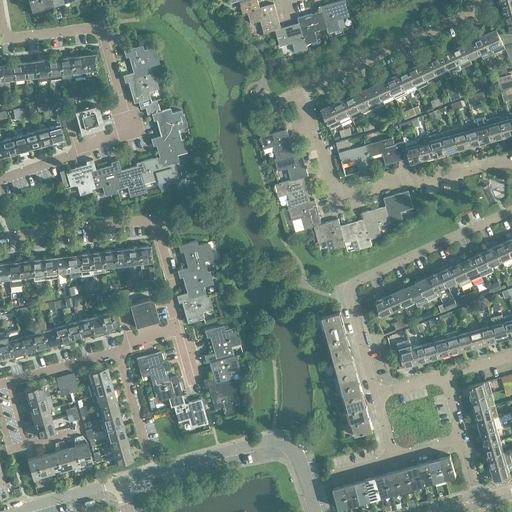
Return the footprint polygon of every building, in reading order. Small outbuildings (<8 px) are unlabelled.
[(42,7),(40,0),(28,0),(32,10),(42,7)] [(229,0),(230,3),(231,3),(230,3),(240,0),(243,13),(248,12),(248,11),(257,8),(255,0),(229,0)] [(321,6),(323,13),(327,28),(328,33),(330,32),(330,33),(334,32),(333,31),(340,29),(339,29),(337,20),(350,16),(345,0),(344,0),(345,2),(328,6),(327,4),(321,6)] [(511,0),(502,0),(500,1),(498,1),(500,5),(502,5),(504,12),(504,13),(511,10),(511,0)] [(274,3),(257,8),(248,11),(248,12),(248,13),(247,13),(249,17),(250,17),(251,23),(252,23),(261,20),(264,32),(275,29),(279,28),(274,11),(276,10),(274,3)] [(327,28),(323,13),(305,18),(305,16),(298,18),(299,22),(306,44),(307,44),(307,45),(311,43),(311,42),(317,41),(317,40),(314,31),(327,28)] [(306,44),(299,22),(293,24),(294,27),(284,29),(283,27),(279,28),(275,29),(280,46),(293,42),(296,51),(295,52),(302,50),(302,51),(306,50),(306,49),(307,49),(306,44)] [(506,48),(504,44),(501,39),(499,34),(496,28),(496,29),(495,27),(491,29),(492,30),(485,34),(492,50),(494,53),(506,48)] [(501,39),(511,35),(511,30),(509,32),(499,34),(501,39)] [(492,50),(485,34),(484,32),(480,34),(481,36),(474,39),(481,54),(482,54),(484,58),(494,53),(492,50)] [(511,41),(511,35),(501,39),(504,44),(511,41)] [(481,54),(474,39),(463,44),(472,63),(473,63),(471,59),(481,54)] [(472,63),(463,44),(452,49),(462,68),(472,63)] [(127,49),(133,72),(135,77),(151,72),(149,64),(158,62),(155,51),(156,51),(156,50),(154,51),(153,47),(144,49),(143,45),(127,49)] [(462,68),(452,49),(451,46),(447,48),(448,50),(441,54),(449,69),(451,73),(462,68)] [(95,53),(84,55),(86,76),(98,74),(96,53),(95,53)] [(449,69),(441,54),(431,59),(438,74),(449,69)] [(86,76),(84,55),(72,56),(74,77),(86,76)] [(74,77),(72,56),(59,58),(62,78),(74,77)] [(62,78),(59,58),(48,59),(49,75),(50,80),(62,78)] [(49,75),(48,59),(36,60),(37,76),(49,75)] [(438,74),(431,59),(420,64),(426,79),(438,74)] [(37,76),(36,60),(23,62),(25,78),(37,76)] [(426,79),(420,64),(419,64),(418,61),(414,63),(416,65),(409,68),(419,89),(429,84),(426,79)] [(25,78),(23,62),(12,63),(14,79),(25,78)] [(14,79),(12,63),(0,65),(2,81),(14,79)] [(419,89),(409,68),(398,74),(405,89),(416,84),(418,89),(419,89)] [(405,89),(398,74),(397,71),(393,73),(394,75),(387,79),(394,94),(396,98),(407,93),(405,89)] [(133,72),(126,74),(134,103),(138,101),(150,98),(151,102),(152,102),(152,101),(151,101),(148,89),(158,87),(155,76),(156,76),(155,75),(152,76),(151,72),(135,77),(133,72)] [(498,77),(499,84),(511,79),(511,74),(511,73),(498,77)] [(394,94),(387,79),(376,84),(383,99),(394,94)] [(511,86),(511,79),(499,84),(501,89),(505,88),(511,86)] [(383,99),(376,84),(365,89),(373,106),(384,101),(383,99)] [(373,106),(365,89),(354,94),(363,113),(374,108),(373,106)] [(363,113),(354,94),(343,99),(353,118),(363,113)] [(157,100),(152,101),(152,102),(151,102),(150,98),(138,101),(140,109),(145,107),(158,104),(157,100)] [(353,118),(343,99),(332,104),(341,123),(353,118)] [(160,111),(158,104),(145,107),(147,114),(155,112),(160,111)] [(341,123),(332,104),(321,109),(321,108),(321,109),(330,128),(341,123)] [(104,128),(105,128),(101,116),(99,112),(100,111),(100,110),(99,111),(98,106),(98,105),(75,111),(77,118),(78,118),(79,122),(78,123),(81,134),(83,134),(83,133),(87,131),(87,132),(89,132),(88,131),(93,130),(94,130),(94,129),(99,128),(99,129),(100,128),(104,127),(104,128)] [(171,108),(160,111),(155,112),(156,118),(161,135),(163,140),(179,136),(177,128),(186,125),(183,114),(184,114),(182,114),(181,110),(172,113),(171,108)] [(416,114),(413,108),(402,112),(405,119),(416,114)] [(511,134),(511,123),(509,113),(498,116),(499,121),(504,137),(511,134)] [(478,126),(488,123),(486,116),(476,119),(478,126)] [(416,118),(411,120),(413,127),(419,124),(416,118)] [(413,127),(411,120),(400,124),(402,131),(413,127)] [(504,137),(499,121),(487,124),(492,140),(504,137)] [(59,124),(47,127),(52,143),(64,139),(60,123),(59,123),(59,124)] [(480,144),(474,123),(463,126),(469,147),(480,144)] [(492,140),(487,124),(476,127),(475,123),(474,123),(480,144),(492,140)] [(469,147),(463,126),(451,129),(457,150),(469,147)] [(52,143),(47,127),(36,130),(40,146),(52,143)] [(79,135),(77,129),(71,131),(73,137),(79,135)] [(273,145),(277,158),(291,154),(294,153),(289,135),(287,130),(287,129),(260,137),(261,138),(260,139),(261,142),(262,142),(264,149),(264,148),(273,145)] [(457,150),(451,129),(439,133),(445,153),(457,150)] [(40,146),(36,130),(24,134),(28,149),(40,146)] [(445,153),(439,133),(429,136),(435,156),(445,153)] [(28,149),(24,134),(13,137),(17,152),(28,149)] [(189,162),(185,150),(186,150),(183,140),(184,139),(183,139),(180,140),(179,136),(163,140),(161,135),(154,137),(156,143),(159,157),(157,157),(158,163),(162,162),(163,165),(178,161),(179,164),(183,163),(189,162)] [(435,156),(429,136),(417,139),(418,144),(422,160),(435,156)] [(17,152),(13,137),(2,140),(6,155),(17,152)] [(406,147),(404,141),(398,142),(394,144),(393,137),(365,145),(369,156),(382,152),(386,164),(409,157),(406,147)] [(353,144),(351,138),(336,142),(338,148),(353,144)] [(418,144),(417,139),(416,138),(404,141),(406,147),(409,157),(411,163),(411,166),(417,165),(416,162),(422,160),(418,144)] [(372,167),(369,156),(365,145),(339,152),(342,164),(356,160),(359,171),(372,167)] [(301,151),(294,153),(291,154),(277,158),(275,159),(275,160),(274,161),(276,164),(278,171),(279,170),(288,167),(291,180),(301,178),(308,176),(308,175),(306,176),(301,158),(303,158),(303,157),(301,152),(301,151)] [(188,186),(182,164),(183,164),(183,163),(179,164),(178,161),(163,165),(162,162),(158,163),(157,157),(157,156),(152,158),(151,158),(152,158),(143,160),(144,164),(146,170),(141,172),(144,182),(157,178),(159,183),(160,189),(171,186),(176,185),(178,190),(179,189),(178,188),(188,186)] [(92,188),(95,187),(91,171),(96,169),(94,162),(88,164),(88,163),(65,170),(69,182),(70,186),(66,187),(79,184),(81,194),(92,191),(93,191),(92,188)] [(113,164),(96,169),(91,171),(95,187),(104,185),(106,194),(117,191),(117,192),(118,192),(117,189),(120,188),(116,171),(121,170),(119,163),(113,164)] [(147,192),(144,182),(141,172),(146,170),(144,164),(138,165),(121,170),(116,171),(120,188),(129,185),(132,195),(146,191),(146,192),(147,192)] [(303,183),(301,178),(291,180),(275,185),(275,186),(274,187),(276,190),(278,197),(279,196),(288,193),(291,206),(306,202),(301,184),(303,184),(303,183)] [(384,197),(387,208),(388,208),(391,222),(392,224),(393,224),(393,225),(397,223),(397,222),(403,221),(403,220),(400,211),(413,208),(409,191),(391,196),(390,196),(384,197)] [(315,199),(306,202),(291,206),(288,207),(289,208),(288,209),(289,213),(290,212),(292,219),(292,218),(301,215),(305,229),(314,226),(315,226),(319,225),(319,224),(322,223),(319,216),(317,216),(316,213),(319,213),(315,199)] [(388,208),(387,208),(369,213),(369,210),(362,212),(364,219),(369,239),(370,238),(371,238),(371,239),(375,238),(375,237),(382,235),(381,235),(378,226),(391,222),(391,224),(392,224),(391,222),(388,208)] [(341,229),(341,228),(339,219),(338,219),(332,220),(333,223),(322,226),(322,223),(319,224),(319,225),(315,226),(314,226),(319,243),(332,239),(334,248),(334,249),(341,247),(345,247),(344,246),(346,245),(345,243),(341,229)] [(364,219),(358,220),(359,223),(341,228),(341,229),(345,243),(346,245),(345,242),(358,239),(360,248),(360,249),(366,247),(370,247),(370,246),(372,245),(370,238),(369,239),(364,219)] [(183,250),(187,267),(189,272),(205,267),(203,259),(213,257),(211,249),(210,246),(211,246),(211,245),(209,246),(208,242),(198,244),(197,240),(181,244),(183,250)] [(511,257),(511,254),(506,241),(495,246),(502,262),(511,257)] [(150,245),(138,247),(140,263),(152,261),(153,261),(151,245),(150,245)] [(502,262),(495,246),(484,251),(491,267),(502,262)] [(140,263),(138,247),(126,248),(127,264),(140,263)] [(127,264),(126,248),(114,250),(116,266),(127,264)] [(116,266),(114,250),(102,251),(104,267),(116,266)] [(104,267),(102,251),(90,252),(92,268),(104,267)] [(491,267),(484,251),(473,256),(482,276),(493,271),(491,267)] [(93,275),(92,268),(90,252),(79,254),(81,270),(81,276),(93,275)] [(81,270),(79,254),(67,255),(68,271),(81,270)] [(482,276),(473,256),(472,254),(468,256),(469,258),(462,261),(471,281),(482,276)] [(68,271),(67,255),(55,257),(57,273),(68,271)] [(57,273),(55,257),(42,258),(44,279),(57,277),(57,273)] [(44,279),(42,258),(31,260),(33,275),(34,280),(44,279)] [(471,281),(462,261),(461,259),(458,261),(459,263),(452,266),(459,281),(461,286),(471,281)] [(33,275),(31,260),(19,261),(20,277),(33,275)] [(20,277),(19,261),(7,262),(9,278),(20,277)] [(0,279),(9,278),(7,262),(0,263),(0,279)] [(459,281),(452,266),(441,271),(448,286),(459,281)] [(189,272),(187,267),(181,269),(182,275),(187,292),(188,297),(205,292),(203,285),(212,282),(210,274),(209,271),(210,271),(207,271),(205,267),(189,272)] [(448,286),(441,271),(440,269),(436,271),(437,272),(429,276),(437,291),(448,286)] [(437,291),(429,276),(419,281),(426,296),(428,301),(439,296),(437,291)] [(426,296),(419,281),(407,286),(414,301),(426,296)] [(487,286),(488,288),(490,293),(500,290),(497,282),(487,286)] [(87,292),(94,290),(92,283),(85,285),(87,292)] [(414,301),(407,286),(397,291),(404,306),(414,301)] [(490,293),(488,288),(477,292),(479,298),(490,293)] [(404,306),(397,291),(396,289),(391,291),(392,293),(386,296),(393,311),(404,306)] [(188,297),(187,292),(180,294),(181,300),(188,323),(200,319),(204,318),(202,310),(211,307),(209,299),(208,296),(209,296),(206,297),(205,292),(188,297)] [(470,293),(465,295),(468,301),(473,299),(470,293)] [(81,296),(72,298),(74,305),(78,304),(77,300),(82,299),(81,296)] [(393,311),(386,296),(375,301),(375,300),(375,301),(382,316),(393,311)] [(62,308),(73,306),(72,298),(60,300),(62,308)] [(155,305),(155,303),(154,304),(153,299),(153,298),(130,305),(132,311),(134,316),(133,316),(136,327),(137,327),(137,326),(141,325),(142,325),(142,324),(147,323),(147,324),(148,323),(153,322),(154,322),(154,321),(158,320),(159,321),(156,309),(155,309),(154,305),(155,305)] [(454,299),(442,304),(445,310),(456,306),(454,299)] [(467,305),(461,307),(464,314),(470,312),(467,305)] [(112,311),(100,314),(105,330),(117,326),(117,327),(117,326),(113,310),(112,311)] [(426,310),(420,313),(422,319),(428,317),(426,310)] [(320,317),(323,329),(342,324),(344,324),(341,316),(340,316),(339,313),(340,312),(320,317)] [(105,330),(100,314),(89,317),(93,333),(105,330)] [(445,314),(439,316),(441,323),(447,321),(445,314)] [(511,336),(511,314),(503,317),(504,321),(509,337),(511,336)] [(93,333),(89,317),(77,321),(82,336),(93,333)] [(403,319),(398,321),(401,328),(406,326),(403,319)] [(82,336),(77,321),(66,324),(71,339),(82,336)] [(509,337),(504,321),(492,325),(497,341),(509,337)] [(422,323),(417,325),(419,331),(425,329),(422,323)] [(71,339),(66,324),(54,327),(59,343),(71,339)] [(343,328),(342,324),(323,329),(326,341),(346,336),(345,336),(347,336),(345,327),(343,328)] [(209,335),(214,352),(216,358),(232,353),(230,344),(240,342),(237,331),(237,330),(236,331),(234,327),(225,329),(224,325),(208,329),(210,335),(209,335)] [(497,341),(492,325),(480,328),(485,344),(497,341)] [(59,343),(54,327),(43,330),(47,346),(59,343)] [(485,344),(480,328),(469,331),(473,347),(485,344)] [(47,346),(43,330),(31,334),(36,349),(47,346)] [(462,351),(457,335),(458,334),(457,330),(445,333),(444,333),(450,354),(451,354),(451,356),(456,355),(455,353),(462,351)] [(469,331),(458,334),(457,335),(462,351),(473,347),(469,331)] [(450,354),(444,333),(433,336),(435,341),(434,341),(439,357),(440,359),(444,358),(443,356),(450,354)] [(36,349),(31,334),(20,337),(24,352),(36,349)] [(12,356),(8,340),(7,336),(0,337),(0,355),(1,359),(12,356)] [(346,339),(346,336),(326,341),(330,353),(349,348),(350,347),(348,339),(346,339)] [(24,352),(20,337),(8,340),(12,356),(24,352)] [(439,357),(434,341),(423,344),(428,360),(428,362),(432,361),(432,359),(439,357)] [(235,355),(243,354),(242,344),(234,345),(235,355)] [(428,360),(423,344),(411,348),(415,364),(428,360)] [(350,351),(349,348),(330,353),(333,365),(353,359),(351,351),(350,351)] [(415,364),(411,348),(400,351),(400,350),(400,351),(404,367),(405,367),(415,364)] [(157,392),(158,397),(167,395),(169,395),(170,398),(180,395),(179,392),(182,391),(177,375),(176,376),(177,376),(169,378),(167,374),(168,374),(166,369),(165,370),(163,365),(165,364),(161,351),(155,353),(147,355),(137,358),(143,380),(152,378),(153,378),(155,386),(157,392)] [(216,358),(214,352),(207,354),(209,360),(214,377),(215,383),(232,378),(229,368),(238,365),(236,356),(237,356),(233,356),(232,353),(216,358)] [(354,359),(353,359),(333,365),(336,376),(355,371),(357,371),(355,363),(353,363),(352,360),(354,359)] [(90,371),(90,372),(93,384),(110,379),(107,367),(107,366),(90,371)] [(356,375),(355,371),(336,376),(340,389),(359,383),(360,383),(358,374),(356,375)] [(68,374),(71,387),(73,386),(77,385),(74,373),(73,373),(69,374),(68,374)] [(63,376),(62,376),(66,388),(68,387),(71,387),(68,374),(67,374),(68,375),(63,376)] [(509,386),(507,375),(501,377),(504,387),(509,386)] [(56,377),(60,390),(64,389),(66,388),(62,376),(57,378),(57,377),(56,377)] [(215,383),(214,377),(207,379),(208,385),(214,408),(215,408),(215,410),(222,408),(225,416),(234,414),(232,407),(228,395),(231,394),(238,392),(235,382),(236,381),(233,382),(232,378),(215,383)] [(113,390),(110,379),(93,384),(96,395),(113,390)] [(468,387),(469,391),(471,398),(488,394),(492,393),(489,380),(468,386),(468,387)] [(360,387),(359,383),(340,389),(343,400),(363,394),(361,386),(360,387)] [(25,390),(28,402),(45,397),(44,391),(45,391),(47,386),(46,384),(25,390)] [(117,402),(113,390),(96,395),(100,406),(117,402)] [(182,394),(180,395),(170,398),(168,398),(171,407),(171,406),(174,406),(178,422),(179,422),(178,420),(190,417),(192,427),(207,422),(208,423),(206,416),(205,413),(201,399),(185,403),(182,394)] [(363,394),(343,400),(346,412),(365,406),(367,406),(364,398),(363,398),(362,395),(363,394)] [(491,405),(488,394),(471,398),(475,410),(491,405)] [(51,395),(45,397),(28,402),(32,413),(49,408),(54,407),(51,395)] [(120,413),(117,402),(100,406),(103,418),(120,413)] [(495,404),(491,405),(475,410),(478,422),(494,417),(499,416),(495,404)] [(76,406),(70,408),(72,414),(67,415),(69,422),(74,420),(78,418),(78,419),(79,419),(76,406)] [(366,410),(365,406),(346,412),(350,424),(369,418),(370,418),(368,410),(366,410)] [(52,420),(49,408),(32,413),(35,425),(52,420)] [(123,425),(120,413),(103,418),(106,429),(123,425)] [(497,428),(494,417),(478,422),(481,433),(497,428)] [(370,422),(369,418),(350,424),(353,435),(373,429),(371,421),(370,422)] [(55,431),(52,420),(35,425),(38,436),(38,437),(55,432),(55,431)] [(109,441),(126,436),(123,425),(106,429),(109,441)] [(500,440),(497,428),(481,433),(484,445),(500,440)] [(130,447),(126,436),(109,441),(113,452),(130,447)] [(504,452),(500,440),(484,445),(488,456),(504,452)] [(68,447),(67,448),(73,467),(74,467),(73,466),(79,464),(79,465),(80,465),(92,461),(92,462),(93,462),(87,442),(74,446),(74,447),(69,449),(68,447)] [(133,459),(130,447),(113,452),(116,464),(133,460),(133,459)] [(73,467),(67,448),(55,451),(55,453),(49,454),(49,453),(48,453),(54,472),(54,471),(60,469),(60,471),(61,471),(61,470),(73,467)] [(511,461),(509,450),(504,452),(488,456),(491,468),(507,463),(511,461)] [(54,472),(48,453),(27,459),(33,478),(34,478),(33,478),(54,472)] [(440,458),(439,458),(445,477),(455,474),(456,475),(450,455),(440,458)] [(445,477),(439,458),(429,461),(434,480),(445,477)] [(434,480),(429,461),(419,464),(418,464),(424,483),(434,480)] [(510,475),(507,463),(491,468),(494,479),(494,480),(510,475)] [(424,483),(418,464),(408,467),(413,486),(424,483)] [(413,486),(408,467),(407,467),(408,467),(398,470),(397,470),(403,489),(413,486)] [(403,489),(397,470),(387,473),(387,472),(387,473),(392,492),(403,489)] [(392,492),(387,473),(386,473),(382,474),(376,476),(376,475),(376,476),(381,495),(392,492)] [(381,495),(376,476),(366,479),(366,478),(365,479),(371,498),(381,495)] [(371,498),(365,479),(361,480),(355,482),(355,481),(355,482),(360,501),(371,498)] [(360,501),(355,482),(354,482),(355,482),(345,485),(344,484),(344,485),(350,504),(360,501)] [(8,494),(5,483),(0,484),(0,497),(9,495),(8,494)] [(350,504),(344,485),(340,486),(334,488),(334,487),(333,488),(339,508),(340,508),(339,507),(350,504)] [(90,511),(97,510),(94,499),(87,501),(90,511)]
